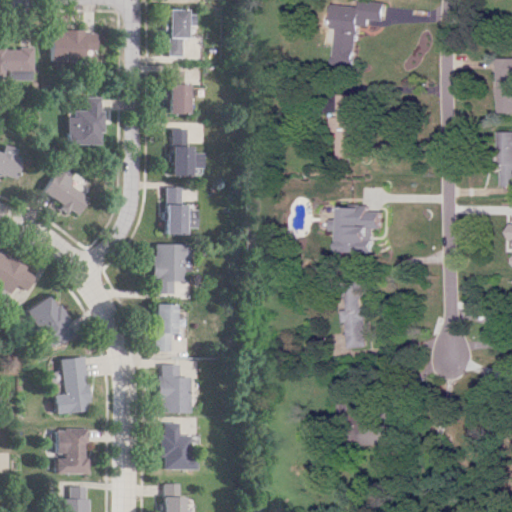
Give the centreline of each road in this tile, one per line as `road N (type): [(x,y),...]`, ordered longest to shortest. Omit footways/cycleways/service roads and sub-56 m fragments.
road 1 (residential): [(450,0),(446,362)]
road 2 (residential): [(122,511),(122,380),(102,303),(86,270),(0,215)]
road 3 (residential): [(86,270),(113,243),(129,203),(130,0)]
